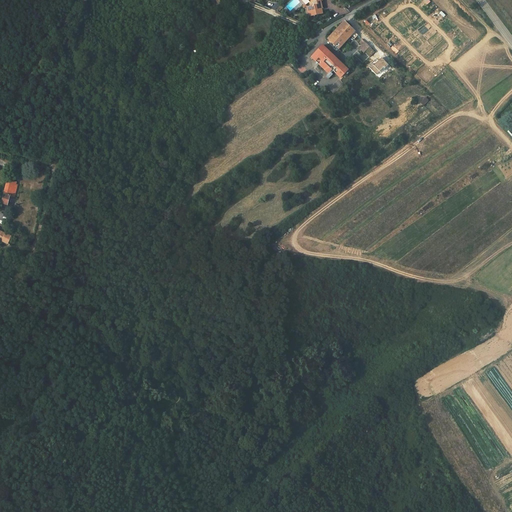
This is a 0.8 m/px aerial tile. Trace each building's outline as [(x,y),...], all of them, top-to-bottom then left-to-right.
[(323,14),(322,9),(320,9),(319,4),(322,1),(323,0),(310,0),(311,1),(310,2),(311,6),(307,7),(309,17),(323,14)] [(338,49),(354,32),(344,22),(328,39),(338,49)] [(373,50),(363,40),(360,43),(363,45),(360,48),(364,52),(367,49),(370,53),(373,50)] [(315,54),(316,55),(325,63),(329,67),(336,59),(322,46),(315,54)] [(325,63),(316,55),(312,58),(321,67),(325,63)] [(336,59),(329,67),(340,78),(347,70),(336,59)] [(343,80),(350,72),(347,70),(340,78),(343,80)] [(390,72),(385,78),(391,84),(397,78),(390,72)] [(13,184),(13,182),(8,180),(2,203),(7,205),(10,196),(14,197),(17,186),(15,185),(13,184)] [(10,237),(0,231),(0,242),(2,243),(2,241),(7,243),(10,237)]
